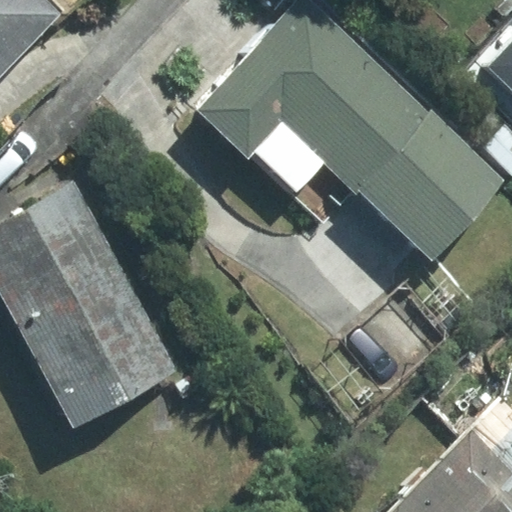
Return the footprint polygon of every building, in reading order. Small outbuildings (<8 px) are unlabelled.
[(0,0),(0,61),(52,11),(41,0),(0,0)] [(294,0),(192,112),(285,196),(314,164),(414,256),(487,177),(294,0)] [(0,316),(61,433),(172,375),(69,177),(0,213),(0,316)] [(415,268),(423,277),(407,291),(399,282),(295,370),(342,425),(446,337),(439,329),(469,303),(441,270),(429,256),(415,268)] [(511,511),(511,420),(481,449),(462,429),(372,511),(511,511)]
